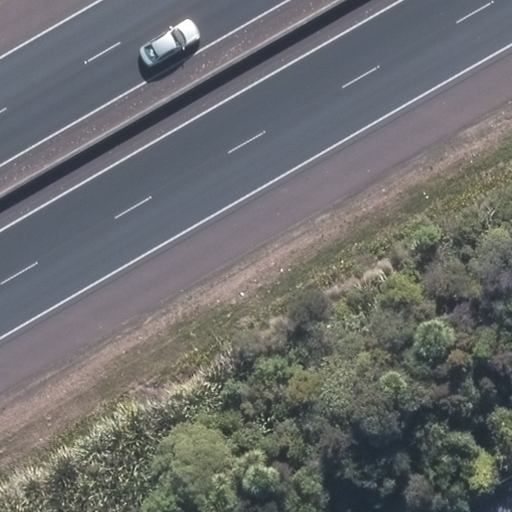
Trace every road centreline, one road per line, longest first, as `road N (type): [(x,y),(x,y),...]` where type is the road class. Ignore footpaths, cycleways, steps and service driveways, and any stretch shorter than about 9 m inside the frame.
road 1 (motorway): [(464,0),(0,274)]
road 2 (motorway): [(0,72),(121,0)]
